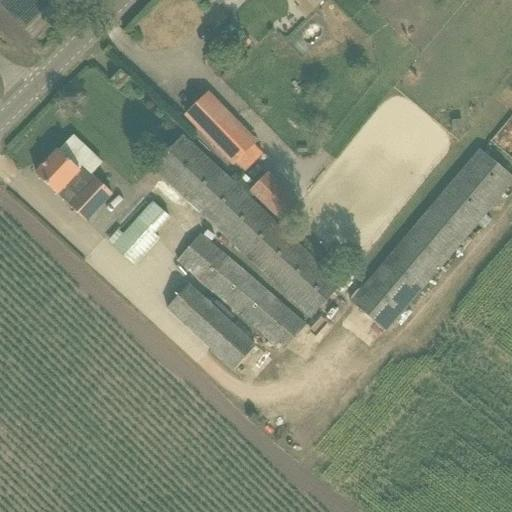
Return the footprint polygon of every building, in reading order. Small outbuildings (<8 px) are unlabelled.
[(304,0),(313,8),(321,0),(304,0)] [(128,78),(120,71),(110,81),(118,89),(128,78)] [(208,95),(186,116),(233,165),(235,163),(243,172),(261,154),(253,145),(255,144),(252,141),(251,141),(253,144),(246,151),(226,131),(234,122),(208,95)] [(182,137),(152,169),(311,319),(341,286),(182,137)] [(511,182),(511,177),(481,151),(351,304),(385,332),(511,182)] [(58,152),(36,175),(57,195),(58,194),(70,205),(69,206),(86,222),(112,194),(92,176),(91,176),(82,168),(79,171),(58,152)] [(273,217),(292,196),(264,170),(245,191),(273,217)] [(113,248),(134,267),(159,239),(154,235),(169,218),(153,204),(113,248)] [(177,261),(283,353),(306,327),(200,236),(177,261)] [(189,286),(167,310),(234,371),(255,348),(189,286)]
